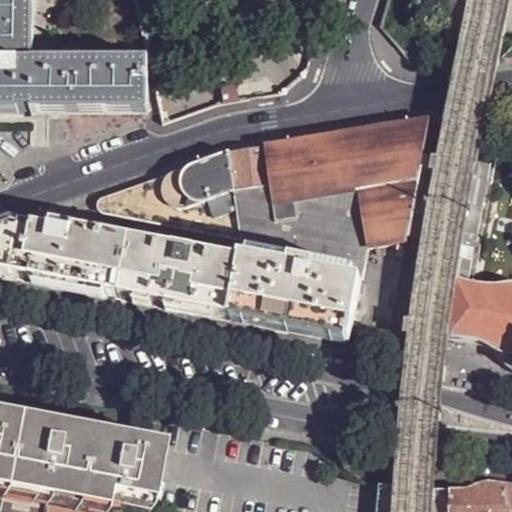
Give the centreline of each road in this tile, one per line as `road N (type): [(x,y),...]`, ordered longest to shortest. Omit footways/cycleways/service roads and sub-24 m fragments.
road 1 (residential): [(353,379),(0,313)]
road 2 (residential): [(0,350),(348,420)]
road 3 (tertiary): [(0,208),(225,131),(332,110)]
road 4 (tertiary): [(332,110),(511,83)]
road 5 (residential): [(348,420),(511,442)]
road 6 (residential): [(511,415),(353,379)]
